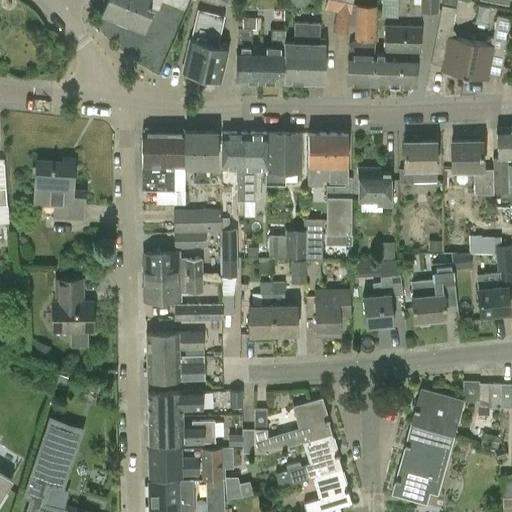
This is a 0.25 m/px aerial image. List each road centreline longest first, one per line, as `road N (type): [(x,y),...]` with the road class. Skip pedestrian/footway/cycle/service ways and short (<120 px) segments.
road 1 (residential): [(124,108),(134,511)]
road 2 (tertiary): [(511,108),(124,108)]
road 3 (residential): [(367,367),(511,351)]
road 4 (residential): [(231,374),(367,367)]
road 5 (tertiary): [(124,108),(0,93)]
road 6 (residential): [(369,491),(367,367)]
